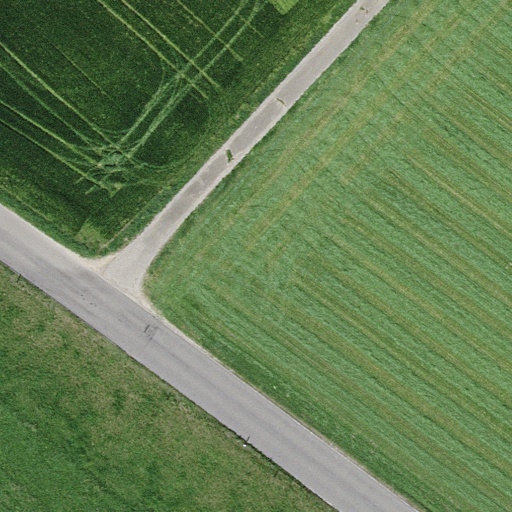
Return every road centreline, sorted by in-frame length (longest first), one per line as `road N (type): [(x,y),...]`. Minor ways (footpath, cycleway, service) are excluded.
road 1 (unclassified): [(400,511),(0,219)]
road 2 (track): [(89,284),(357,0)]
